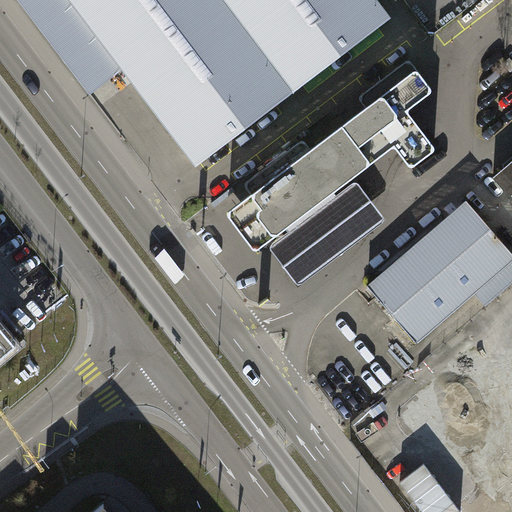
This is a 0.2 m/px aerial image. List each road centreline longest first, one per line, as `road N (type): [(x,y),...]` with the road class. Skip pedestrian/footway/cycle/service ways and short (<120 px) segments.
road 1 (secondary): [(369,511),(0,33)]
road 2 (secondary): [(0,94),(320,511)]
road 3 (unknown): [(473,511),(316,307)]
road 4 (unclassified): [(143,345),(0,158)]
road 5 (unclassified): [(143,345),(274,511)]
road 6 (unclassified): [(0,461),(143,345)]
